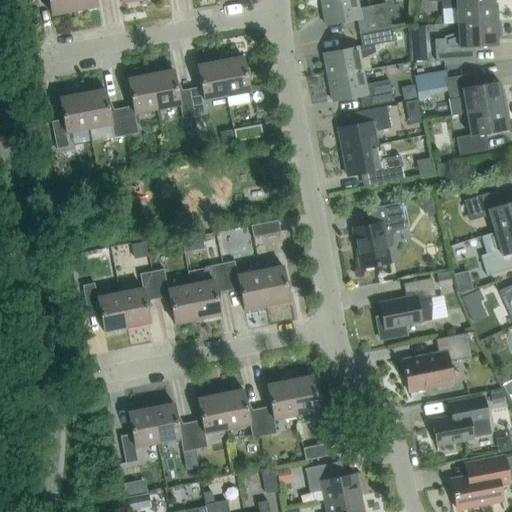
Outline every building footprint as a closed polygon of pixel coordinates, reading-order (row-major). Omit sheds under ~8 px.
[(48,0),(51,16),(75,11),(72,0),(48,0)] [(97,7),(95,0),(72,0),(75,11),(97,7)] [(327,0),(320,1),(325,25),(356,19),(358,33),(391,26),(387,5),(359,10),(356,0),(327,0)] [(440,0),(441,0),(442,10),(443,24),(457,23),(495,21),(493,0),(431,0),(432,2),(433,2),(433,1),(440,0)] [(495,21),(457,23),(458,32),(443,37),(443,39),(434,40),(436,62),(475,59),(475,58),(470,59),(470,47),(497,45),(495,21)] [(360,60),(375,54),(374,47),(394,43),(391,26),(358,33),(361,47),(323,54),(327,78),(362,71),(360,60)] [(426,45),(411,46),(411,62),(427,61),(426,45)] [(249,92),(242,56),(221,60),(227,96),(249,92)] [(196,65),(201,87),(190,89),(195,116),(206,114),(204,100),(227,96),(221,60),(196,65)] [(177,91),(173,70),(151,74),(157,109),(179,105),(182,119),(195,116),(190,89),(177,91)] [(362,71),(327,78),(332,101),(359,96),(362,107),(393,101),(389,81),(365,85),(362,71)] [(416,92),(447,86),(452,116),(466,113),(503,106),(499,82),(472,86),(470,75),(475,74),(475,73),(448,78),(446,71),(414,77),(416,92)] [(127,78),(132,106),(120,108),(125,136),(138,133),(134,114),(157,109),(151,74),(127,78)] [(416,98),(413,85),(400,88),(403,101),(416,98)] [(109,111),(105,89),(81,93),(88,129),(111,124),(113,138),(125,136),(120,108),(109,111)] [(56,149),(68,147),(66,133),(88,129),(81,93),(59,98),(63,119),(51,121),(56,149)] [(503,106),(466,113),(470,136),(457,139),(457,138),(456,138),(459,155),(488,150),(488,149),(484,150),(481,135),(507,130),(503,106)] [(342,152),(377,146),(374,131),(390,128),(386,107),(361,112),(363,124),(337,129),(342,152)] [(235,142),(263,137),(261,125),(233,130),(233,131),(235,140),(235,142)] [(233,131),(221,133),(223,142),(235,140),(233,131)] [(380,160),(377,146),(342,152),(346,176),(370,171),(372,185),(404,179),(399,156),(380,160)] [(438,177),(450,175),(447,163),(435,165),(438,177)] [(489,214),(495,232),(511,227),(511,201),(498,206),(494,192),(498,191),(498,190),(463,201),(470,221),(470,220),(489,214)] [(379,265),(379,264),(390,261),(387,248),(391,247),(394,243),(392,235),(394,231),(406,229),(400,202),(369,209),(372,224),(352,229),(360,269),(379,265)] [(253,238),(281,232),(278,220),(251,225),(253,238)] [(511,227),(495,232),(481,237),(487,255),(481,257),(481,256),(480,256),(487,276),(511,268),(511,227)] [(148,256),(145,242),(131,245),(134,259),(148,256)] [(234,261),(222,263),(228,291),(239,289),(244,310),(266,306),(259,270),(237,275),(234,261)] [(213,280),(190,284),(198,319),(220,315),(216,293),(228,291),(222,263),(210,266),(213,280)] [(290,301),(283,266),(259,270),(266,306),(290,301)] [(164,269),(152,271),(157,299),(169,297),(174,324),(198,319),(190,284),(168,289),(164,269)] [(142,288),(120,292),(126,328),(150,323),(145,301),(157,299),(152,271),(139,274),(142,288)] [(452,285),(449,272),(436,274),(439,288),(452,285)] [(380,303),(379,303),(381,315),(374,317),(375,318),(376,318),(380,340),(406,335),(407,336),(408,336),(406,325),(420,322),(420,323),(421,323),(421,322),(430,320),(430,304),(432,304),(431,303),(430,303),(429,298),(434,297),(431,279),(403,284),(406,298),(380,304),(380,303)] [(97,297),(94,283),(82,286),(88,313),(99,311),(104,332),(126,328),(120,292),(97,297)] [(511,320),(511,284),(498,291),(504,304),(509,302),(511,307),(511,314),(509,315),(511,320)] [(493,332),(486,317),(475,322),(481,337),(493,332)] [(166,319),(151,320),(152,340),(167,339),(166,319)] [(448,361),(471,357),(467,333),(435,339),(438,353),(403,360),(405,373),(404,373),(405,376),(406,376),(410,400),(411,400),(410,392),(452,384),(448,361)] [(297,415),(319,411),(312,375),(290,380),(297,415)] [(261,408),(259,408),(264,436),(277,433),(274,420),(297,415),(290,380),(266,384),(271,406),(261,408)] [(502,385),(511,401),(511,386),(509,381),(502,385)] [(243,389),(220,394),(226,429),(249,425),(252,438),(264,436),(259,408),(247,411),(243,389)] [(505,403),(503,391),(489,393),(491,405),(505,403)] [(191,422),(189,422),(195,450),(207,447),(204,434),(226,429),(220,394),(197,398),(201,420),(191,422)] [(431,421),(436,444),(491,434),(483,396),(456,402),(459,415),(431,421)] [(173,403),(151,407),(159,443),(180,438),(183,452),(195,450),(189,422),(178,425),(173,403)] [(126,464),(138,461),(135,447),(159,443),(151,407),(127,412),(132,434),(120,436),(126,464)] [(305,459),(333,454),(330,443),(303,448),(305,459)] [(511,453),(464,463),(467,476),(451,479),(454,493),(453,493),(454,496),(457,510),(502,501),(498,483),(511,480),(511,453)] [(322,492),(324,503),(360,495),(356,473),(344,475),(341,461),(304,469),(309,493),(322,492)] [(265,494),(277,491),(273,468),(261,471),(265,494)] [(277,470),(280,485),(291,483),(288,468),(277,470)] [(134,481),(123,484),(126,496),(136,494),(134,481)] [(326,511),(363,511),(360,495),(324,503),(326,511)] [(140,496),(127,498),(129,511),(142,508),(140,496)] [(205,505),(205,507),(206,511),(229,511),(227,500),(205,505)] [(269,511),(268,501),(257,503),(259,511),(269,511)]
